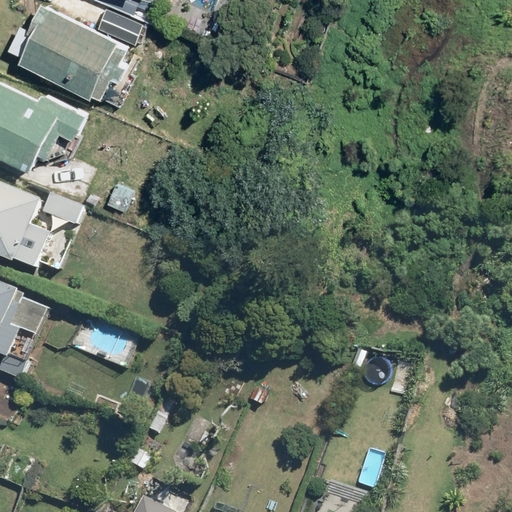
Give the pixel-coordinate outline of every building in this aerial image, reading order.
[(23,25),(12,48),(25,53),(22,59),(96,95),(97,91),(107,96),(116,74),(125,77),(131,63),(122,60),(130,45),(120,41),(122,37),(45,0),(31,28),(23,25)] [(140,18),(132,40),(166,54),(175,32),(140,18)] [(0,150),(37,168),(44,151),(52,155),(64,130),(78,136),(91,109),(45,88),(42,96),(0,74),(0,150)] [(44,198),(0,179),(0,254),(18,262),(19,260),(39,269),(55,231),(44,228),(48,220),(37,216),(44,198)] [(139,187),(120,180),(111,204),(131,211),(139,187)] [(54,192),(45,211),(79,226),(87,205),(54,192)] [(0,353),(30,365),(53,307),(26,297),(28,292),(0,280),(0,353)] [(175,408),(164,403),(137,466),(149,471),(175,408)] [(181,511),(183,509),(147,493),(138,511),(119,511),(112,509),(110,511),(181,511)]
